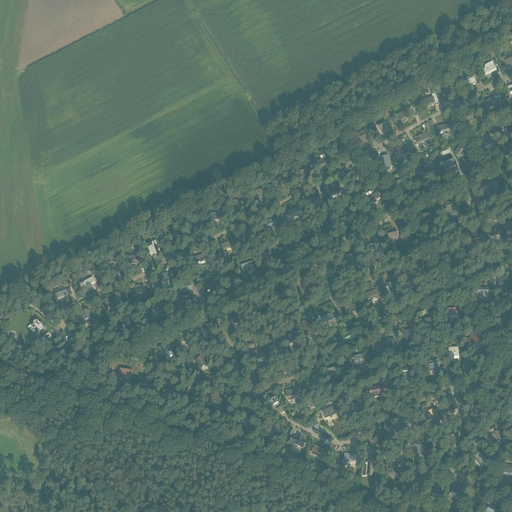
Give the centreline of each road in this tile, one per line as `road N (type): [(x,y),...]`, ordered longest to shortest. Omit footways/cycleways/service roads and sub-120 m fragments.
road 1 (track): [(0,300),(511,34)]
road 2 (track): [(0,365),(382,511)]
